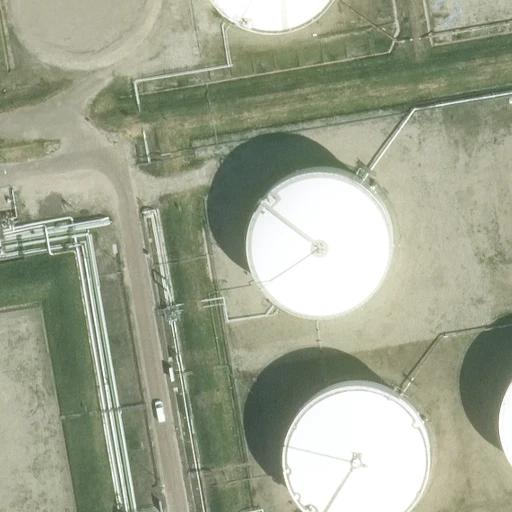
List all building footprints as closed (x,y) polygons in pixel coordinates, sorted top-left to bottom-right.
[(160,0),(6,0),(8,5),(11,15),(16,24),(22,33),(30,41),(38,48),(47,53),(57,58),(68,60),(78,62),(89,62),(100,60),(110,58),(120,53),(129,48),(137,41),(145,33),(151,24),(156,15),(159,5),(160,0)] [(208,0),(211,4),(219,12),(228,18),(238,24),(249,28),(260,30),(271,31),(282,30),(293,28),(304,24),(314,18),(323,12),(331,4),(333,0),(208,0)] [(334,191),(310,193),(299,178),(286,179),(271,189),(269,199),(259,207),(252,240),(253,261),(285,305),(324,313),(344,311),(386,281),(394,243),(392,213),(379,196),(339,199),(334,191)] [(511,365),(506,373),(501,383),(497,393),(495,404),(494,415),(495,426),(497,437),(501,447),(506,457),(511,464),(511,365)] [(432,463),(433,452),(432,442),(430,432),(427,422),(422,412),(416,404),(409,396),(401,389),(392,384),(382,380),(372,377),(361,376),(351,376),(340,377),(330,380),(320,384),(311,389),(303,396),(296,404),(290,412),(285,422),(282,432),(279,442),(279,452),(279,463),(282,473),(285,483),(290,492),(296,501),(303,509),(307,511),(404,511),(409,509),(416,501),(422,492),(427,483),(430,473),(432,463)]
